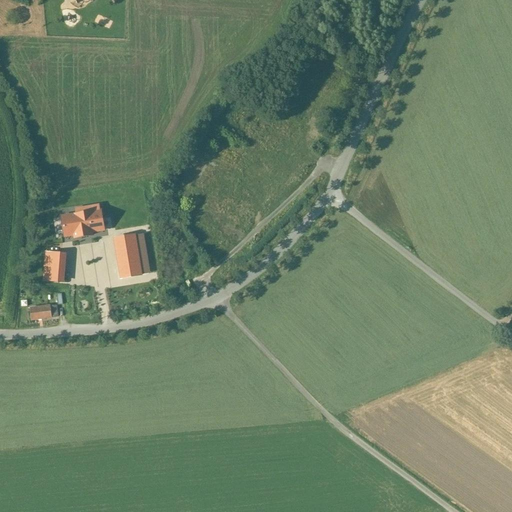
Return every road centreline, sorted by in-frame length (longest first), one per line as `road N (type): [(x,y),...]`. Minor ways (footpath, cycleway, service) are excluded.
road 1 (residential): [(0,335),(130,325),(215,299),(291,239),(328,194)]
road 2 (unclassified): [(328,194),(511,333)]
road 3 (residential): [(328,194),(420,0)]
